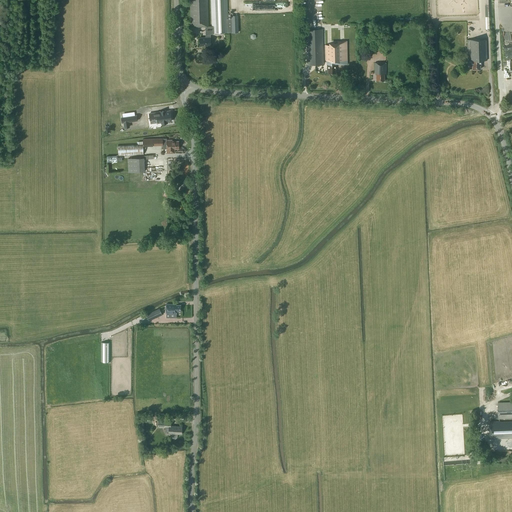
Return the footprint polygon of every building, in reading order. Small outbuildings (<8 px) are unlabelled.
[(226,0),(211,0),(212,26),(209,26),(207,0),(190,0),(191,25),(192,25),(192,27),(205,27),(206,37),(200,38),(200,46),(211,45),(211,34),(213,34),(213,33),(238,32),(238,15),(232,15),(232,19),(228,19),(226,0)] [(323,64),(323,29),(306,29),(307,65),(323,64)] [(481,61),(487,61),(487,39),(467,40),(468,57),(470,57),(470,61),(471,61),(471,66),(472,66),(472,69),(480,69),(480,65),(481,65),(481,61)] [(328,70),(328,73),(335,73),(335,64),(348,64),(347,45),(347,40),(337,41),(337,42),(329,42),(329,44),(325,45),(325,62),(327,62),(327,70),(328,70)] [(386,73),(386,63),(375,63),(375,72),(375,74),(376,74),(376,80),(384,80),(385,73),(386,73)] [(161,112),(151,114),(151,120),(159,119),(159,123),(163,122),(163,124),(168,123),(168,122),(173,121),(171,111),(167,112),(167,111),(161,112)] [(135,113),(120,115),(121,120),(123,120),(123,125),(128,124),(128,119),(136,118),(135,113)] [(167,138),(143,138),(143,141),(143,146),(153,146),(153,145),(162,145),(162,148),(165,148),(166,148),(166,152),(168,152),(168,153),(173,153),(173,152),(174,152),(174,149),(179,149),(179,141),(172,141),(172,140),(167,140),(167,138)] [(143,154),(143,146),(143,141),(138,142),(138,144),(118,145),(118,155),(143,154)] [(144,158),(128,158),(128,172),(144,171),(144,158)] [(166,304),(166,313),(176,313),(176,310),(181,310),(181,305),(176,305),(176,304),(166,304)] [(162,314),(159,308),(145,314),(149,321),(162,314)] [(511,401),(498,402),(498,418),(511,417),(511,421),(499,422),(499,421),(489,421),(489,438),(511,437),(511,401)] [(159,419),(159,421),(158,426),(165,427),(165,433),(172,434),(172,436),(172,437),(173,438),(174,438),(175,438),(176,438),(177,437),(177,436),(177,434),(182,434),(182,426),(171,425),(171,421),(168,421),(168,417),(156,416),(156,419),(159,419)] [(511,441),(497,442),(497,450),(511,449),(511,441)]
